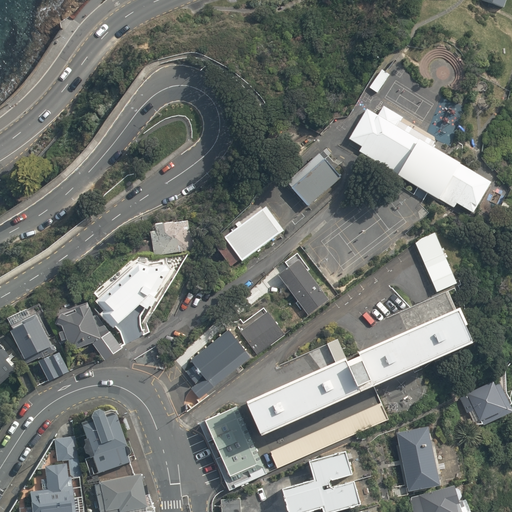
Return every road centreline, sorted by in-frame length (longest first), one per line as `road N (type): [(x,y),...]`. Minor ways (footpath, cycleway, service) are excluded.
road 1 (tertiary): [(0,237),(68,192),(169,86),(200,89),(217,106),(220,123),(208,153),(0,298)]
road 2 (tertiary): [(0,471),(50,403),(99,384),(144,403),(176,470)]
road 3 (secondary): [(0,145),(52,102),(111,27),(162,0)]
